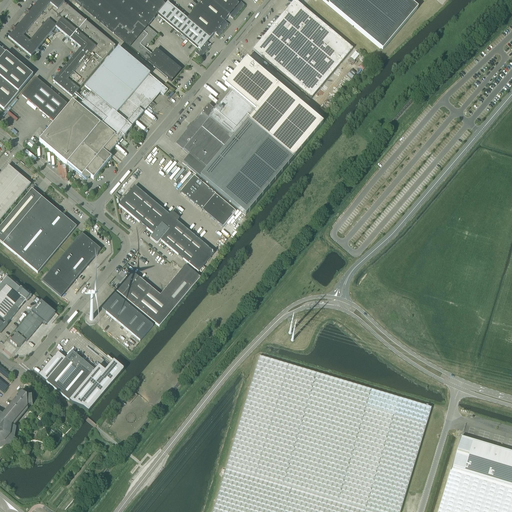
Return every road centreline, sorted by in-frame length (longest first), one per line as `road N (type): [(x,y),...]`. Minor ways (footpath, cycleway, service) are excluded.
road 1 (unclassified): [(94,211),(261,12)]
road 2 (tertiary): [(277,319),(117,511)]
road 3 (unclassified): [(511,93),(346,278)]
road 4 (unclassified): [(15,371),(27,369),(125,252),(123,235),(94,211)]
road 5 (tertiary): [(339,308),(458,389)]
road 6 (tertiary): [(462,381),(345,300)]
road 7 (unclassified): [(420,511),(458,389)]
road 8 (unclassified): [(94,211),(0,132)]
